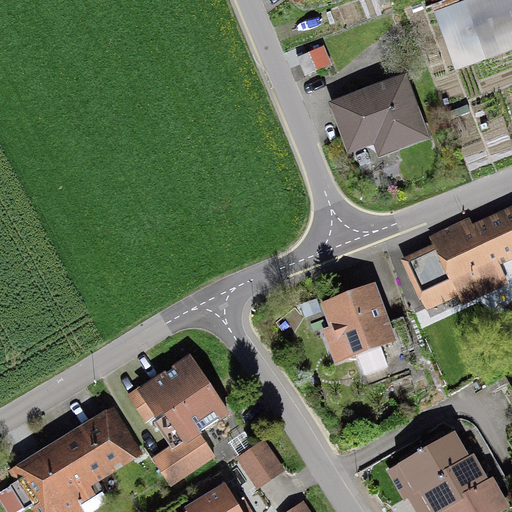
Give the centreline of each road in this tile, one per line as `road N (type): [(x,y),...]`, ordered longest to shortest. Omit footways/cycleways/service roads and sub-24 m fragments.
road 1 (residential): [(244,0),(345,244)]
road 2 (residential): [(211,301),(351,511)]
road 3 (residential): [(211,301),(0,420)]
road 4 (residential): [(511,182),(345,244)]
road 5 (residential): [(345,244),(211,301)]
